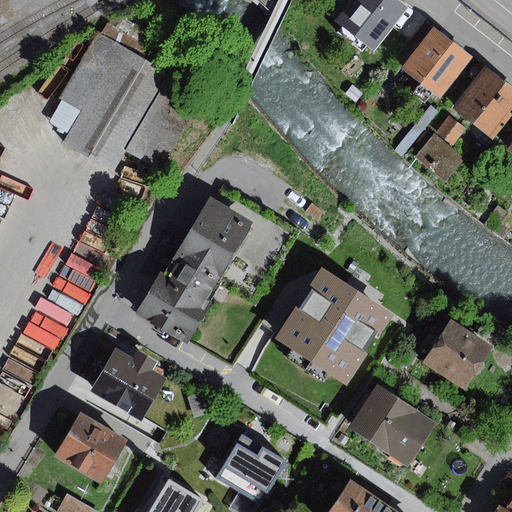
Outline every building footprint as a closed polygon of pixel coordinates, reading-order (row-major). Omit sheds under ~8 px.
[(376,52),(409,8),(398,0),(353,0),(337,22),(376,52)] [(441,100),(473,58),(435,28),(402,69),(441,100)] [(158,165),(196,96),(91,37),(58,97),(78,108),(59,143),(111,171),(125,147),(158,165)] [(454,109),(494,140),(511,117),(511,87),(486,67),(454,109)] [(353,85),(346,94),(356,102),(363,93),(353,85)] [(431,106),(395,151),(403,157),(439,112),(431,106)] [(449,116),(437,133),(453,146),(466,129),(449,116)] [(464,160),(434,135),(415,158),(446,182),(464,160)] [(222,187),(214,200),(254,223),(218,282),(256,305),(299,233),(222,187)] [(163,273),(138,315),(188,345),(213,303),(208,300),(218,282),(254,223),(214,200),(211,198),(165,274),(163,273)] [(313,204),(306,212),(317,220),(324,212),(313,204)] [(498,206),(491,216),(511,230),(509,214),(498,206)] [(491,216),(484,225),(504,240),(511,230),(491,216)] [(358,292),(323,269),(276,339),(348,386),(394,316),(358,292)] [(27,328),(50,343),(63,324),(40,309),(27,328)] [(424,364),(465,391),(494,348),(452,320),(438,342),(424,364)] [(108,334),(119,341),(122,336),(111,329),(108,334)] [(91,393),(143,422),(168,379),(154,371),(159,363),(138,351),(133,360),(116,350),(91,393)] [(408,468),(437,424),(399,399),(378,385),(349,428),(408,468)] [(202,393),(188,398),(194,418),(209,414),(202,393)] [(56,457),(103,484),(128,440),(82,413),(56,457)] [(256,443),(242,435),(216,478),(261,505),(287,462),(256,443)] [(169,480),(149,511),(199,511),(206,502),(169,480)] [(396,511),(352,482),(330,511),(396,511)] [(56,511),(97,511),(67,494),(56,511)] [(511,511),(511,499),(506,508),(500,504),(494,511),(511,511)]
